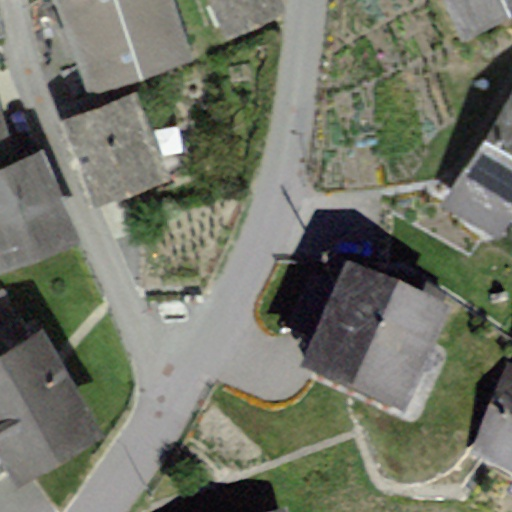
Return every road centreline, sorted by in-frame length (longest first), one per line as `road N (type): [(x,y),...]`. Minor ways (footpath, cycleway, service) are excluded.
road 1 (residential): [(166,400),(29,98),(8,0)]
road 2 (residential): [(306,0),(291,122),(166,400)]
road 3 (residential): [(166,400),(93,511)]
